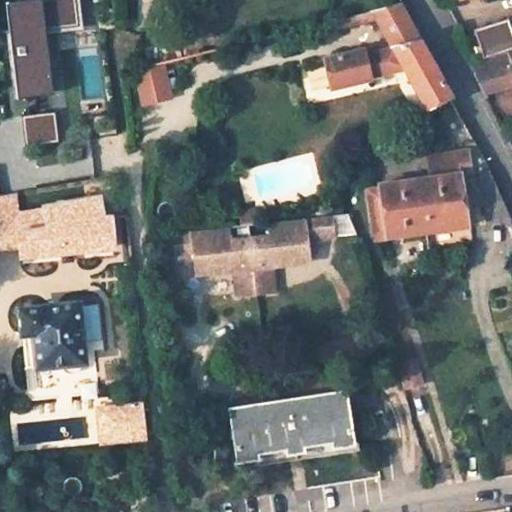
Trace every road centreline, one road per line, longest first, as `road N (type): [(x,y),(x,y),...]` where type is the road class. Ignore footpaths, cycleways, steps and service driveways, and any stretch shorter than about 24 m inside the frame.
road 1 (residential): [(166,511),(116,77),(124,54)]
road 2 (residential): [(425,0),(511,172)]
road 3 (residential): [(364,511),(511,488)]
